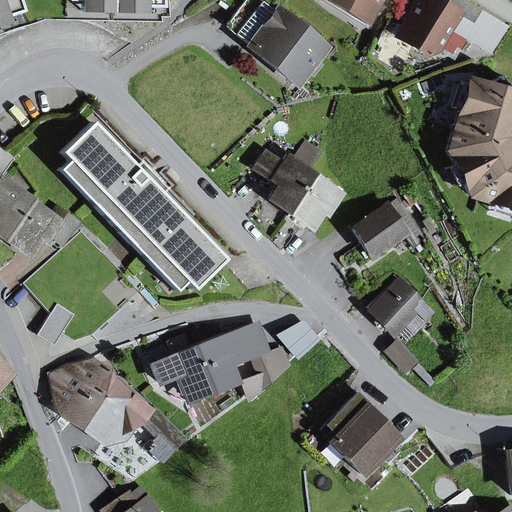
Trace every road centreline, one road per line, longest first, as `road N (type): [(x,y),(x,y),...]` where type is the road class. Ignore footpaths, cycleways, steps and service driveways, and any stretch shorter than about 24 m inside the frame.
road 1 (tertiary): [(323,317),(101,82),(54,71),(0,100)]
road 2 (residential): [(23,374),(217,311),(258,307),(323,317)]
road 3 (tertiary): [(511,428),(445,422),(413,404),(323,317)]
road 4 (tertiary): [(23,374),(72,511)]
